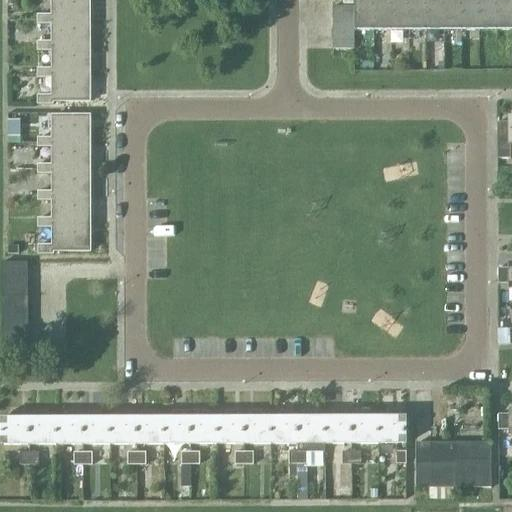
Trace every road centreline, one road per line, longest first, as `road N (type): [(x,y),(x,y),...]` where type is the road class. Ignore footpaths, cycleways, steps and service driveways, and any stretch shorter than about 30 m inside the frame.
road 1 (residential): [(474,108),(476,369),(171,371),(135,371),(133,109),(286,108)]
road 2 (residential): [(474,108),(286,108)]
